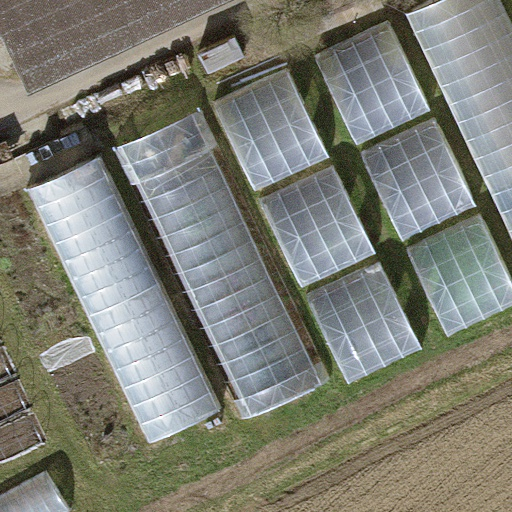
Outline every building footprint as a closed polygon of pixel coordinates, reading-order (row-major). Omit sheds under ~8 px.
[(0,0),(0,6),(43,102),(271,0),(0,0)] [(511,0),(407,0),(406,1),(411,13),(328,48),(408,236),(451,218),(456,230),(423,244),(458,327),(511,303),(511,0)] [(312,64),(227,92),(259,188),(276,183),(308,278),(377,255),(312,64)] [(329,366),(203,104),(131,138),(257,400),(329,366)] [(37,179),(156,435),(228,402),(109,145),(37,179)] [(382,282),(374,315),(351,309),(343,343),(367,349),(364,362),(389,368),(408,289),(382,282)] [(0,466),(55,445),(29,378),(0,389),(0,466)]
